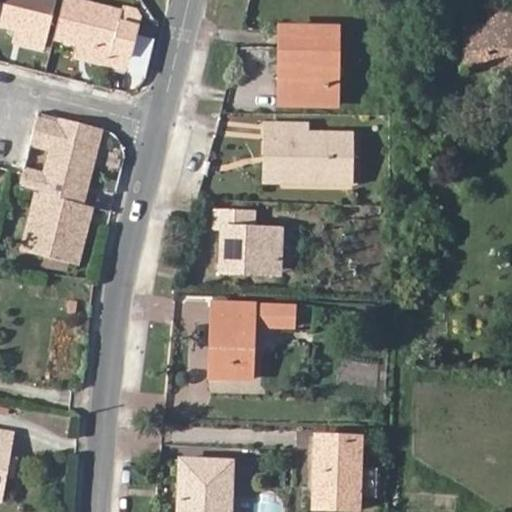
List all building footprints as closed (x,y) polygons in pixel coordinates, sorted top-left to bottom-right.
[(52,0),(0,0),(0,25),(43,37),(52,0)] [(123,14),(69,0),(65,0),(55,39),(113,54),(111,64),(132,69),(143,30),(121,25),(123,14)] [(511,10),(485,11),(485,23),(462,25),(461,66),(511,64),(511,10)] [(412,66),(443,66),(443,24),(413,23),(412,66)] [(293,34),(292,56),(304,56),(302,110),(345,110),(348,35),(293,34)] [(304,56),(292,56),(290,110),(302,110),(304,56)] [(86,183),(100,131),(101,128),(60,117),(45,173),(40,193),(80,203),(86,183)] [(287,166),(287,190),(358,192),(358,146),(314,144),(314,133),(273,132),(272,166),(287,166)] [(272,189),(287,190),(287,166),(272,166),(272,189)] [(77,266),(93,207),(80,203),(40,193),(25,252),(77,266)] [(252,274),(288,275),(290,238),(259,236),(261,220),(225,218),(224,235),(232,235),(229,279),(252,280),(252,274)] [(288,282),(288,275),(252,274),(252,280),(288,282)] [(261,335),(263,314),(221,311),(217,386),(258,388),(261,335)] [(302,316),(263,314),(261,335),(301,337),(302,316)] [(11,432),(0,429),(0,493),(3,476),(7,455),(11,432)] [(361,511),(362,509),(363,479),(365,447),(322,446),(319,511),(361,511)] [(7,455),(3,476),(13,478),(17,457),(7,455)] [(184,469),(182,508),(192,509),(193,470),(184,469)] [(192,509),(182,508),(181,511),(233,511),(236,471),(193,470),(192,509)] [(382,480),(363,479),(362,509),(381,509),(382,480)]
